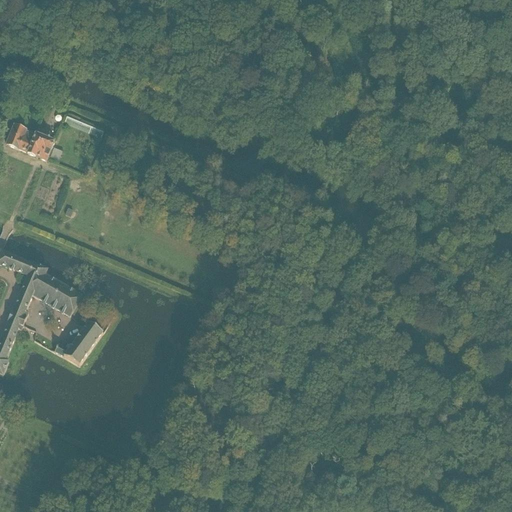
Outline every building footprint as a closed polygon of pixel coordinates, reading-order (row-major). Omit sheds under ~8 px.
[(51,153),(55,144),(53,143),(53,142),(48,140),(49,138),(44,135),(43,139),(36,136),(35,136),(26,133),(26,132),(14,127),(6,147),(18,152),(19,151),(28,155),(36,159),(36,158),(41,159),(40,161),(46,163),(51,153)] [(12,315),(27,321),(29,316),(26,315),(32,299),(70,320),(82,298),(45,278),(48,271),(2,252),(0,256),(0,266),(28,278),(13,314),(12,314),(12,315)] [(9,323),(0,344),(0,376),(3,378),(9,363),(7,362),(18,332),(22,333),(24,328),(26,325),(27,321),(12,315),(11,319),(9,322),(9,323)] [(80,368),(103,335),(88,325),(72,347),(64,342),(62,345),(61,344),(55,354),(80,368)] [(422,343),(420,335),(415,330),(398,330),(394,342),(417,352),(422,343)]
